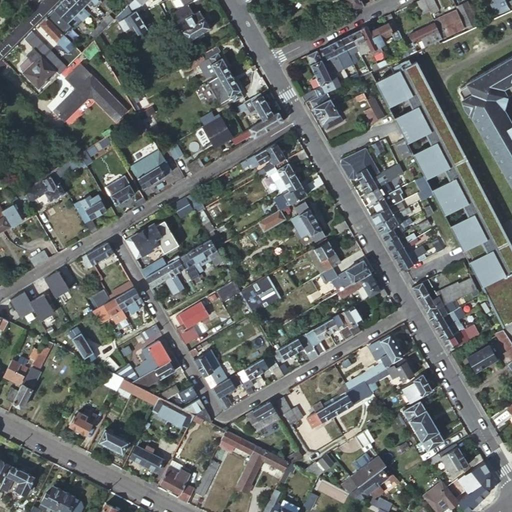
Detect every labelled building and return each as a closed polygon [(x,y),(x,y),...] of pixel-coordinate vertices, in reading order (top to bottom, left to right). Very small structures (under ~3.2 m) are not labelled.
[(82,7),(74,0),(62,0),(61,1),(78,18),(81,21),(89,13),(82,7)] [(144,0),(132,0),(129,4),(123,9),(126,13),(130,10),(138,6),(144,0)] [(346,0),(352,10),(363,4),(360,0),(346,0)] [(424,0),(419,0),(417,1),(423,14),(429,11),(424,0)] [(424,0),(429,11),(431,14),(439,10),(433,0),(424,0)] [(493,0),(500,14),(509,10),(504,0),(493,0)] [(78,18),(61,1),(46,16),(64,35),(72,27),(73,29),(77,25),(74,21),(78,18)] [(457,6),(466,27),(477,22),(468,1),(457,6)] [(193,13),(188,5),(183,7),(167,16),(169,19),(174,17),(188,40),(209,27),(208,26),(210,25),(207,18),(205,20),(199,10),(193,13)] [(123,9),(117,16),(130,37),(146,28),(136,11),(132,13),(130,10),(126,13),(123,9)] [(434,22),(441,38),(464,28),(462,24),(463,24),(456,9),(433,20),(434,22)] [(391,14),(384,17),(387,22),(369,31),(375,40),(378,46),(379,45),(379,46),(384,43),(381,37),(398,29),(391,14)] [(64,35),(46,16),(38,24),(55,41),(55,40),(61,46),(68,40),(64,35)] [(108,25),(112,21),(110,19),(107,17),(103,21),(108,25)] [(105,29),(108,25),(103,21),(100,25),(105,29)] [(425,46),(437,40),(441,38),(434,22),(409,34),(412,41),(405,45),(406,48),(409,53),(416,50),(412,42),(422,38),(425,46)] [(96,29),(101,33),(105,29),(100,25),(96,29)] [(367,25),(360,29),(368,45),(370,49),(372,53),(381,49),(379,46),(379,45),(378,46),(375,40),(369,31),(367,25)] [(94,35),(97,37),(99,35),(101,33),(96,29),(92,33),(94,35)] [(360,29),(350,33),(358,50),(368,45),(360,29)] [(58,75),(65,67),(63,64),(67,60),(61,55),(58,58),(31,31),(23,39),(40,56),(55,71),(58,75)] [(350,33),(341,38),(349,55),(350,57),(351,60),(353,64),(358,62),(353,53),(358,50),(350,33)] [(99,35),(97,37),(95,39),(94,40),(102,53),(108,50),(99,35)] [(341,38),(331,43),(339,59),(349,55),(341,38)] [(412,42),(416,50),(425,46),(422,38),(412,42)] [(71,47),(73,46),(68,40),(61,46),(67,52),(71,47)] [(321,48),(331,69),(339,66),(337,61),(339,59),(331,43),(321,48)] [(368,45),(358,50),(360,54),(370,49),(368,45)] [(214,47),(181,66),(185,72),(197,65),(204,61),(208,58),(217,52),(214,47)] [(400,51),(403,56),(409,53),(406,48),(400,51)] [(301,95),(305,102),(309,100),(326,92),(340,86),(336,76),(331,79),(316,50),(306,55),(321,85),(331,80),(333,84),(322,89),(317,92),(315,88),(301,95)] [(228,69),(221,57),(220,58),(217,52),(208,58),(211,63),(210,64),(215,72),(217,75),(228,69)] [(349,55),(339,59),(341,64),(349,60),(348,58),(350,57),(349,55)] [(511,55),(466,82),(467,84),(459,88),(458,90),(463,98),(461,99),(463,101),(463,103),(463,105),(464,107),(465,109),(467,111),(469,112),(471,116),(472,115),(476,122),(475,122),(511,185),(511,118),(511,117),(505,107),(507,101),(509,95),(511,93),(511,55)] [(37,88),(55,71),(40,56),(23,73),(37,88)] [(205,78),(215,72),(210,64),(211,63),(208,58),(204,61),(197,65),(205,78)] [(376,63),(379,67),(388,63),(386,58),(385,58),(376,62),(376,63)] [(400,69),(375,82),(387,106),(405,97),(406,97),(407,99),(406,100),(410,106),(410,105),(412,109),(434,97),(432,94),(433,94),(416,60),(400,69)] [(369,72),(378,68),(379,67),(376,63),(367,67),(369,72)] [(75,89),(53,111),(63,121),(86,98),(92,98),(115,121),(125,111),(79,64),(64,79),(75,89)] [(359,77),(369,72),(367,67),(366,66),(357,71),(359,77)] [(240,90),(228,69),(217,75),(226,90),(229,96),(230,96),(232,100),(233,101),(242,96),(239,90),(240,90)] [(350,81),(359,77),(357,71),(347,75),(348,78),(350,81)] [(321,85),(322,89),(333,84),(331,80),(321,85)] [(208,94),(202,84),(193,89),(199,99),(208,94)] [(228,102),(232,100),(230,96),(229,96),(226,90),(222,92),(228,102)] [(273,114),(260,92),(236,106),(240,113),(254,105),(262,120),(273,114)] [(309,100),(318,115),(334,106),(326,92),(309,100)] [(358,101),(365,97),(363,93),(355,96),(358,101)] [(396,124),(399,130),(440,109),(443,115),(444,115),(438,103),(433,94),(432,94),(434,97),(412,109),(393,118),(396,124)] [(371,109),(377,120),(384,116),(374,98),(367,101),(371,108),(371,109)] [(211,117),(220,111),(216,104),(206,110),(211,117)] [(334,106),(318,115),(326,130),(342,120),(334,106)] [(151,107),(138,114),(139,117),(141,120),(154,112),(151,107)] [(370,123),(377,120),(371,109),(371,108),(365,112),(370,123)] [(440,109),(399,130),(423,175),(429,186),(460,245),(462,249),(481,240),(502,229),(500,226),(501,226),(444,115),(443,115),(440,109)] [(278,111),(273,114),(262,120),(232,139),(235,144),(248,136),(252,134),(254,138),(284,121),(278,111)] [(196,126),(202,122),(198,115),(191,118),(196,126)] [(141,120),(139,117),(122,127),(130,140),(147,129),(141,120)] [(409,154),(401,139),(394,143),(402,157),(409,154)] [(371,145),(377,156),(385,152),(379,141),(371,145)] [(263,166),(266,171),(274,166),(273,164),(284,157),(275,142),(264,148),(269,157),(272,161),(263,166)] [(251,161),(254,166),(269,157),(264,148),(241,162),(244,165),(251,161)] [(357,175),(361,182),(378,173),(364,148),(356,152),(341,159),(341,163),(348,176),(352,174),(354,177),(357,175)] [(307,156),(303,149),(292,156),(296,163),(307,156)] [(165,161),(159,151),(158,150),(130,167),(143,188),(172,171),(166,161),(165,161)] [(80,154),(72,159),(77,167),(78,168),(82,165),(84,169),(87,167),(80,154)] [(72,159),(54,170),(58,178),(77,167),(72,159)] [(277,171),(287,188),(299,181),(286,159),(274,166),(266,171),(265,171),(268,176),(277,171)] [(187,168),(191,175),(203,168),(199,160),(187,168)] [(386,181),(402,172),(397,163),(384,170),(378,173),(361,182),(367,192),(386,181)] [(54,170),(25,188),(22,191),(30,203),(37,198),(37,197),(34,193),(39,190),(41,194),(44,192),(51,203),(66,193),(60,183),(58,184),(56,181),(59,179),(58,178),(54,170)] [(423,175),(414,180),(420,191),(422,190),(426,188),(429,186),(423,175)] [(116,204),(135,193),(124,176),(105,187),(116,204)] [(311,190),(323,183),(319,177),(307,184),(311,190)] [(286,198),(278,203),(281,208),(306,193),(299,181),(287,188),(289,191),(283,194),(286,198)] [(367,192),(372,202),(391,191),(386,181),(367,192)] [(426,197),(433,194),(429,186),(426,188),(422,190),(420,191),(418,191),(417,192),(420,200),(426,197)] [(401,192),(399,187),(391,191),(372,202),(377,211),(397,201),(400,200),(398,197),(392,200),(391,197),(401,192)] [(185,197),(193,209),(201,204),(194,191),(185,197)] [(70,198),(91,234),(97,230),(91,219),(107,210),(97,195),(88,200),(86,197),(80,200),(76,194),(70,198)] [(137,207),(146,201),(143,197),(134,202),(137,207)] [(180,217),(193,209),(185,197),(172,204),(180,217)] [(315,241),(325,235),(305,200),(295,206),(315,241)] [(377,211),(370,214),(375,223),(393,214),(395,212),(404,208),(402,205),(399,206),(397,201),(377,211)] [(2,210),(0,206),(0,230),(13,224),(14,226),(23,220),(13,204),(2,210)] [(429,204),(424,207),(427,214),(431,213),(433,212),(429,204)] [(410,210),(407,206),(404,208),(395,212),(396,215),(401,213),(402,214),(410,210)] [(276,211),(258,221),(263,230),(284,218),(279,209),(276,211)] [(393,214),(375,223),(381,233),(398,223),(398,222),(393,214)] [(398,223),(381,233),(386,241),(403,231),(406,229),(404,225),(412,220),(410,216),(398,222),(398,223)] [(427,218),(426,218),(417,223),(420,229),(430,224),(427,218)] [(348,227),(344,219),(332,226),(337,234),(348,227)] [(154,223),(124,240),(136,259),(153,249),(152,247),(159,243),(164,252),(178,244),(163,220),(155,225),(154,223)] [(481,240),(487,251),(508,241),(508,242),(509,244),(510,243),(501,226),(500,226),(502,229),(481,240)] [(215,247),(219,244),(212,231),(207,234),(210,238),(215,247)] [(403,231),(386,241),(391,250),(408,241),(411,239),(415,237),(412,232),(405,236),(403,231)] [(210,238),(207,234),(206,232),(197,238),(200,244),(201,244),(210,238)] [(391,250),(396,259),(413,249),(410,244),(417,241),(415,237),(411,239),(408,241),(391,250)] [(431,240),(437,252),(443,249),(437,237),(431,240)] [(210,259),(213,265),(223,260),(216,249),(215,247),(210,238),(201,244),(210,259)] [(341,261),(328,239),(313,248),(326,269),(331,266),(341,261)] [(481,240),(462,249),(465,254),(468,261),(472,259),(487,251),(481,240)] [(107,241),(82,256),(87,265),(91,263),(92,264),(113,252),(107,241)] [(511,246),(510,243),(509,244),(508,242),(508,241),(487,251),(472,259),(468,261),(499,319),(504,328),(511,323),(511,246)] [(199,266),(210,259),(201,244),(200,244),(185,253),(191,263),(195,270),(196,273),(201,270),(199,266)] [(426,251),(422,244),(420,245),(413,249),(417,256),(423,252),(426,251)] [(396,259),(402,269),(405,267),(419,260),(417,256),(413,249),(396,259)] [(30,259),(34,267),(46,260),(42,252),(30,259)] [(183,268),(190,279),(198,275),(196,273),(195,270),(191,263),(185,253),(177,257),(183,268)] [(162,257),(142,269),(145,276),(159,268),(166,264),(162,257)] [(183,268),(177,257),(168,262),(174,273),(183,268)] [(353,283),(370,272),(363,259),(345,269),(346,270),(336,275),(331,266),(326,269),(319,274),(324,283),(331,279),(338,292),(345,287),(353,283)] [(174,273),(168,262),(166,264),(159,268),(145,276),(151,286),(164,279),(165,278),(174,273)] [(53,297),(68,290),(59,271),(44,278),(53,297)] [(380,289),(370,272),(353,283),(345,287),(338,292),(341,298),(363,285),(369,296),(371,295),(380,289)] [(183,287),(174,273),(165,278),(164,279),(172,293),(183,287)] [(477,289),(472,277),(459,283),(460,285),(464,294),(477,289)] [(438,295),(428,278),(415,284),(412,286),(427,311),(443,304),(438,295)] [(133,286),(130,280),(111,291),(112,293),(108,296),(110,300),(124,292),(133,286)] [(234,280),(216,290),(222,301),(240,291),(234,280)] [(257,294),(251,284),(240,291),(241,291),(246,300),(257,294)] [(464,294),(460,285),(438,295),(443,304),(450,301),(462,295),(464,294)] [(139,297),(133,286),(124,292),(131,302),(135,311),(139,309),(135,303),(134,300),(139,297)] [(387,295),(383,288),(380,289),(371,295),(375,302),(387,295)] [(480,293),(477,289),(464,294),(462,295),(465,301),(480,293)] [(43,294),(30,301),(24,291),(9,299),(20,318),(34,310),(40,321),(54,312),(43,294)] [(240,303),(246,300),(241,291),(235,295),(240,303)] [(110,300),(108,296),(106,292),(95,298),(100,306),(104,304),(110,300)] [(124,292),(110,300),(104,304),(110,314),(112,317),(113,319),(129,309),(131,313),(135,311),(131,302),(124,292)] [(483,295),(481,296),(478,298),(481,304),(487,301),(483,295)] [(187,327),(208,314),(200,301),(176,315),(180,324),(184,322),(187,327)] [(450,301),(443,304),(448,313),(452,310),(455,309),(450,301)] [(101,324),(112,317),(110,314),(104,304),(100,306),(92,310),(101,324)] [(443,304),(427,311),(433,321),(448,313),(443,304)] [(353,334),(360,330),(356,323),(362,320),(354,305),(340,313),(353,334)] [(452,310),(448,313),(453,321),(458,319),(455,315),(452,310)] [(345,339),(353,334),(340,313),(340,312),(323,322),(328,332),(338,327),(345,339)] [(448,313),(433,321),(438,330),(453,321),(448,313)] [(473,322),(474,322),(472,319),(463,324),(465,327),(473,322)] [(438,330),(443,340),(459,331),(465,327),(463,324),(462,322),(460,323),(456,325),(453,321),(438,330)] [(323,322),(305,332),(318,355),(325,350),(320,341),(321,340),(319,338),(328,332),(323,322)] [(443,340),(449,349),(464,340),(479,332),(473,322),(465,327),(459,331),(443,340)] [(144,341),(160,331),(156,324),(140,334),(144,341)] [(83,357),(92,352),(78,327),(69,333),(83,357)] [(182,327),(177,330),(185,344),(199,336),(193,327),(187,331),(185,332),(182,327)] [(501,330),(495,332),(511,358),(511,340),(504,328),(501,330)] [(305,332),(288,342),(294,353),(303,348),(310,359),(318,355),(305,332)] [(379,364),(345,384),(346,385),(348,389),(365,380),(390,365),(389,364),(403,356),(390,334),(369,346),(379,364)] [(149,372),(169,360),(158,340),(141,350),(148,362),(144,364),(149,372)] [(288,342),(275,350),(270,352),(272,355),(273,357),(275,356),(278,361),(280,359),(283,358),(284,358),(294,353),(288,342)] [(474,352),(467,355),(476,370),(496,357),(488,344),(485,345),(483,342),(472,348),(474,352)] [(201,346),(200,344),(189,350),(192,356),(198,352),(196,349),(201,346)] [(31,388),(40,370),(38,369),(49,349),(42,345),(41,345),(39,350),(34,360),(18,391),(12,403),(22,408),(32,389),(31,388)] [(34,360),(39,350),(33,348),(29,357),(34,360)] [(210,350),(194,359),(211,388),(227,378),(210,350)] [(272,355),(270,352),(253,363),(259,373),(268,368),(269,370),(272,369),(277,378),(283,375),(277,363),(276,362),(274,363),(270,357),(272,355)] [(16,362),(12,360),(3,376),(19,383),(27,367),(20,364),(23,358),(20,356),(16,362)] [(112,371),(120,367),(113,356),(106,361),(112,371)] [(180,366),(174,357),(169,360),(149,372),(136,379),(131,382),(143,388),(160,378),(174,369),(180,366)] [(413,375),(404,357),(390,365),(365,380),(367,385),(371,391),(377,388),(373,382),(389,372),(392,377),(398,373),(403,381),(413,375)] [(283,375),(288,372),(283,363),(281,361),(277,363),(283,375)] [(259,373),(253,363),(236,373),(240,379),(242,383),(249,395),(252,393),(250,389),(253,387),(249,379),(259,373)] [(127,364),(126,365),(113,373),(123,378),(131,382),(136,379),(127,364)] [(123,378),(113,373),(107,370),(100,382),(117,390),(119,386),(123,378)] [(236,373),(227,378),(211,388),(216,398),(222,394),(227,391),(229,394),(231,393),(230,390),(242,383),(240,379),(236,373)] [(432,390),(423,374),(400,386),(404,391),(410,388),(413,393),(418,390),(422,396),(432,390)] [(131,382),(123,378),(119,386),(127,390),(131,382)] [(357,401),(357,399),(353,393),(367,385),(365,380),(348,389),(339,395),(340,397),(325,406),(332,416),(357,401)] [(143,388),(131,382),(127,390),(147,400),(151,392),(143,388)] [(195,394),(196,394),(191,385),(177,392),(180,396),(183,401),(188,398),(190,401),(196,397),(195,394)] [(348,389),(346,385),(336,390),(339,395),(348,389)] [(357,399),(371,391),(367,385),(353,393),(357,399)] [(173,395),(177,392),(174,386),(158,396),(159,396),(165,399),(173,395)] [(5,399),(12,403),(18,391),(11,388),(5,399)] [(151,392),(147,400),(155,404),(159,396),(158,396),(151,392)] [(222,394),(216,398),(222,408),(231,403),(227,397),(225,399),(222,394)] [(194,414),(183,408),(165,399),(159,396),(155,404),(190,422),(191,420),(194,414)] [(290,408),(283,396),(276,401),(291,425),(302,417),(303,417),(295,405),(290,408)] [(203,418),(209,421),(210,420),(211,420),(211,419),(209,416),(199,398),(183,408),(194,414),(203,418)] [(269,401),(245,415),(255,431),(279,418),(269,401)] [(408,420),(425,409),(420,401),(400,412),(403,417),(405,415),(408,420)] [(332,416),(325,406),(323,407),(320,402),(312,407),(314,412),(306,417),(313,428),(332,416)] [(421,441),(438,432),(438,431),(426,409),(425,409),(408,420),(421,441)] [(85,435),(95,415),(85,410),(83,414),(78,412),(76,416),(74,415),(69,426),(74,429),(73,431),(78,434),(79,431),(85,435)] [(200,424),(203,418),(194,414),(191,420),(200,424)] [(256,445),(225,429),(217,446),(230,453),(234,446),(251,454),(256,445)] [(373,441),(365,429),(356,434),(355,435),(362,447),(373,441)] [(122,454),(128,442),(119,437),(120,434),(116,432),(114,434),(105,430),(99,442),(122,454)] [(443,441),(438,432),(421,441),(427,450),(443,441)] [(402,451),(403,453),(410,448),(406,442),(396,448),(399,453),(402,451)] [(467,462),(456,443),(426,460),(430,466),(442,459),(445,465),(448,462),(454,472),(457,469),(458,471),(461,469),(464,474),(483,461),(479,454),(467,462)] [(283,459),(256,445),(251,454),(235,486),(248,493),(252,485),(250,484),(262,460),(283,471),(285,469),(288,461),(283,459)] [(157,471),(163,460),(153,455),(156,450),(149,446),(146,452),(136,447),(130,458),(157,471)] [(288,461),(292,463),(299,458),(302,456),(298,450),(283,459),(288,461)] [(318,461),(325,469),(333,463),(326,454),(318,461)] [(172,457),(160,483),(179,494),(178,497),(186,501),(193,487),(191,487),(197,475),(191,472),(191,470),(184,466),(185,463),(181,461),(181,460),(178,458),(177,459),(172,457)] [(0,479),(1,480),(9,463),(0,458),(0,479)] [(382,469),(383,470),(386,468),(379,458),(350,477),(358,487),(371,477),(382,469)] [(293,473),(296,465),(292,463),(288,461),(285,469),(293,473)] [(317,476),(323,471),(315,461),(308,466),(304,470),(317,476)] [(490,472),(483,461),(464,474),(454,481),(446,487),(454,497),(456,495),(456,496),(459,494),(459,492),(462,490),(460,486),(471,480),(474,486),(460,494),(471,507),(491,490),(487,485),(487,481),(486,479),(489,478),(490,472)] [(35,476),(11,464),(0,487),(0,491),(1,492),(2,489),(8,491),(14,479),(20,482),(16,489),(26,494),(35,476)] [(207,465),(191,497),(200,501),(216,469),(207,465)] [(377,485),(378,485),(388,478),(388,477),(383,470),(382,469),(371,477),(377,485)] [(398,485),(401,482),(397,478),(393,473),(388,477),(388,478),(392,483),(394,481),(398,485)] [(347,489),(345,491),(349,493),(358,487),(350,477),(341,484),(344,488),(346,487),(347,489)] [(378,485),(377,485),(371,477),(358,487),(349,493),(360,498),(369,492),(373,498),(382,492),(378,485)] [(446,487),(454,481),(452,477),(443,483),(443,484),(446,487)] [(450,509),(458,502),(454,497),(446,487),(443,484),(439,487),(437,485),(424,496),(437,511),(448,511),(450,509)] [(51,511),(53,509),(63,490),(54,486),(50,494),(46,492),(39,505),(44,508),(42,511),(43,511),(51,511)] [(270,498),(277,501),(282,492),(274,489),(270,498)] [(72,495),(63,490),(53,509),(58,511),(68,511),(72,505),(68,503),(72,495)] [(317,496),(310,492),(303,505),(310,509),(317,496)] [(270,498),(262,511),(295,511),(298,507),(283,499),(281,503),(277,501),(270,498)] [(380,509),(386,511),(390,504),(379,499),(378,502),(375,506),(380,509)] [(122,511),(116,509),(117,508),(107,503),(102,511),(122,511)]
